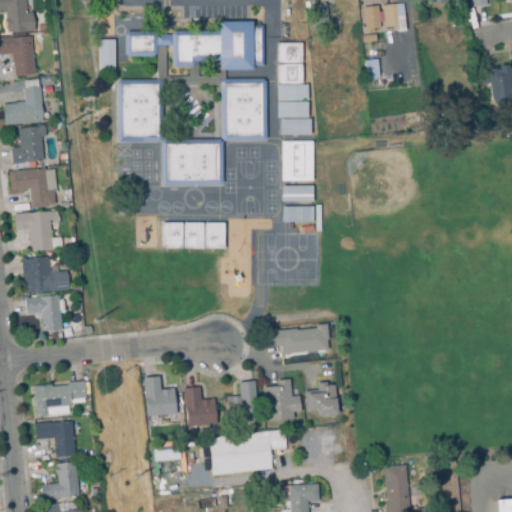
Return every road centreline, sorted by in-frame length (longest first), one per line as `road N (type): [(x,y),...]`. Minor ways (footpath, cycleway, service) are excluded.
road 1 (residential): [(217,345),(0,361)]
road 2 (residential): [(13,511),(0,372)]
